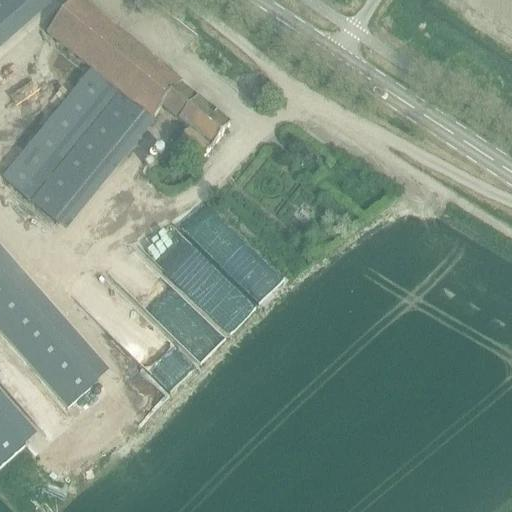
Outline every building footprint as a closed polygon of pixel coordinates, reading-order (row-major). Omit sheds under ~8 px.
[(0,0),(0,31),(35,0),(0,0)] [(54,0),(35,0),(0,31),(0,50),(56,1),(54,0)] [(76,0),(48,35),(103,80),(145,114),(152,120),(163,107),(189,129),(184,135),(181,133),(175,140),(199,160),(227,125),(180,87),(182,84),(79,0),(76,0)] [(145,114),(103,80),(15,189),(56,223),(145,114)] [(106,375),(0,252),(0,272),(97,383),(106,375)] [(0,333),(67,410),(97,383),(0,272),(0,333)] [(0,401),(0,418),(25,447),(34,439),(0,401)] [(0,418),(0,469),(25,447),(0,418)]
